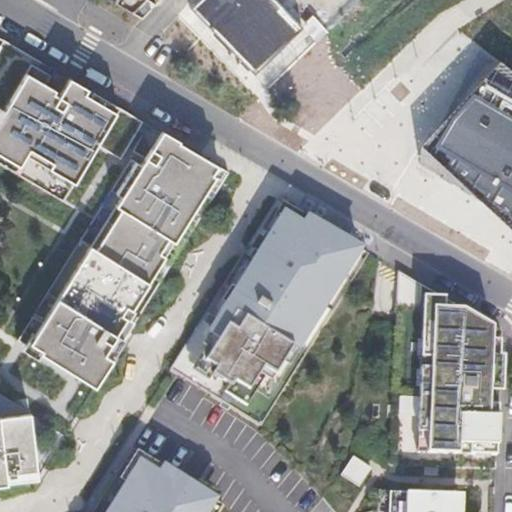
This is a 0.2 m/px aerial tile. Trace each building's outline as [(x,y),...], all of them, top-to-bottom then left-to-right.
[(130,16),(144,0),(114,0),(111,5),(130,16)] [(255,72),(304,24),(280,0),(195,0),(190,5),(255,72)] [(511,75),(479,50),(418,164),(511,220),(511,75)] [(118,105),(69,76),(60,91),(26,71),(0,114),(0,153),(19,164),(26,153),(74,181),(118,105)] [(18,337),(94,385),(134,321),(125,316),(220,165),(160,130),(141,163),(136,160),(117,192),(122,195),(117,204),(120,207),(95,247),(91,254),(85,263),(79,260),(42,319),(32,313),(18,337)] [(174,368),(266,423),(368,253),(276,198),(174,368)] [(390,465),(495,470),(501,333),(398,272),(390,465)] [(0,480),(37,476),(29,410),(0,392),(0,480)] [(94,511),(219,511),(225,504),(133,448),(94,511)] [(453,511),(454,495),(372,492),(371,511),(453,511)]
